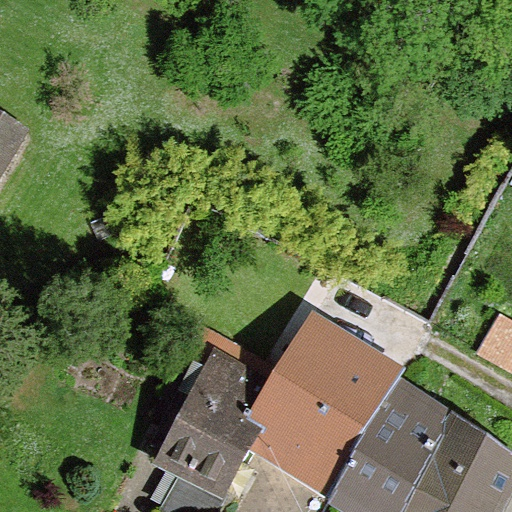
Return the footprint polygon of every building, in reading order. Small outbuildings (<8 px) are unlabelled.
[(0,178),(30,128),(0,109),(0,178)] [(511,327),(502,321),(483,353),(511,369),(511,327)] [(329,492),(390,384),(393,377),(310,329),(275,394),(248,446),(329,492)] [(216,511),(239,465),(248,446),(275,394),(215,361),(162,462),(180,471),(158,511),(216,511)] [(326,498),(348,511),(401,511),(445,421),(390,384),(329,492),(326,498)] [(494,511),(511,477),(511,463),(445,421),(401,511),(494,511)]
